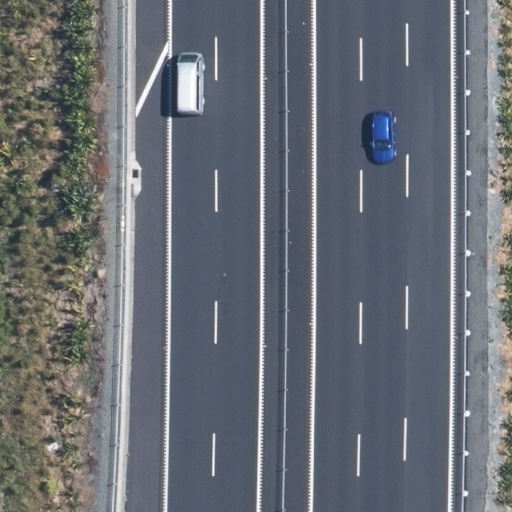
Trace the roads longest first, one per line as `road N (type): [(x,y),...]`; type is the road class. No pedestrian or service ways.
road 1 (motorway): [(403,0),(395,511)]
road 2 (motorway): [(224,511),(224,0)]
